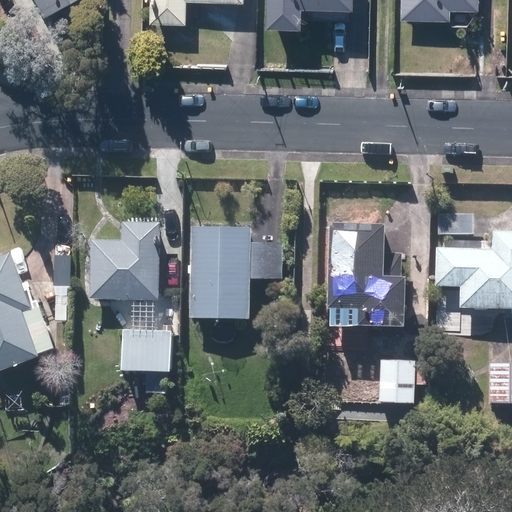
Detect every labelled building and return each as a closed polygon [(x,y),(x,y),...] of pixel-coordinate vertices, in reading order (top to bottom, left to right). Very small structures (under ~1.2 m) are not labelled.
[(35,0),(13,0),(20,11),(36,1),(35,0)] [(50,0),(55,8),(70,0),(50,0)] [(158,0),(158,20),(192,20),(192,0),(158,0)] [(278,0),(279,19),(311,20),(311,0),(278,0)] [(408,0),(408,15),(457,16),(457,5),(486,6),(485,0),(408,0)] [(476,212),(439,210),(438,232),(475,234),(476,212)] [(396,224),(341,221),(338,322),(416,325),(418,274),(407,274),(407,253),(395,252),(396,224)] [(98,239),(97,297),(139,297),(139,330),(133,330),(132,368),(176,368),(177,331),(168,331),(169,295),(166,295),(167,223),(130,222),(130,240),(98,239)] [(258,227),(200,226),(198,314),(257,315),(257,276),(286,277),(286,243),(258,243),(258,227)] [(467,284),(467,306),(511,307),(511,231),(500,231),(500,248),(445,247),(444,284),(467,284)] [(19,251),(0,257),(0,372),(49,355),(32,310),(40,307),(19,251)] [(420,360),(387,359),(387,399),(420,399),(420,360)] [(511,363),(497,364),(498,398),(511,398),(511,363)]
